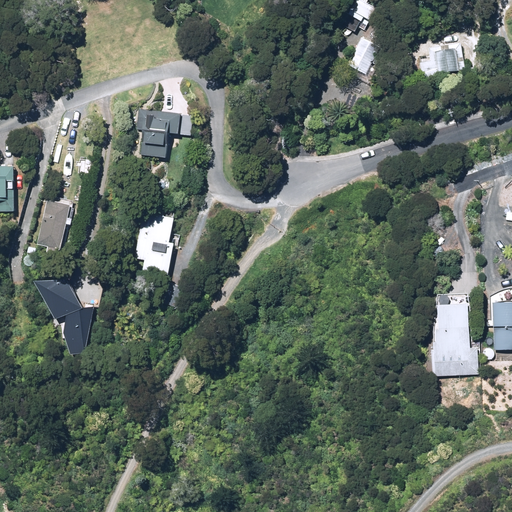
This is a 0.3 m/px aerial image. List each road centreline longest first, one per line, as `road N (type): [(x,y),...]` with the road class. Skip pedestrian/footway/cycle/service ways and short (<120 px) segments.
road 1 (track): [(302,182),(210,312),(108,511)]
road 2 (residential): [(302,182),(511,126)]
